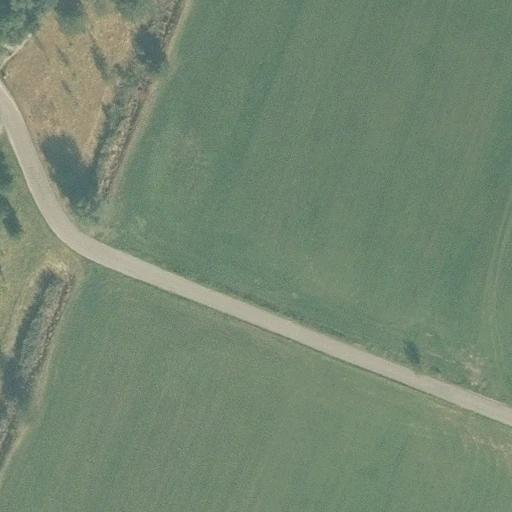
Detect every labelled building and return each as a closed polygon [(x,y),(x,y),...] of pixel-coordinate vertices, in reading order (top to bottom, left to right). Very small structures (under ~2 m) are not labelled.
[(220,36),(206,69),(226,77),(240,44),(220,36)] [(240,44),(226,77),(246,85),(260,52),(240,44)] [(260,52),(246,85),(266,93),(280,60),(260,52)] [(280,60),(266,93),(287,101),(300,68),(280,60)] [(300,68),(287,101),(307,109),(320,76),(300,68)] [(342,84),(329,118),(349,126),(362,92),(342,84)] [(362,92),(349,126),(369,134),(382,100),(362,92)] [(382,100),(369,134),(389,142),(402,108),(382,100)] [(402,108),(389,142),(409,150),(423,116),(402,108)] [(423,116),(409,150),(429,158),(443,124),(423,116)] [(218,201),(205,232),(235,244),(253,200),(223,188),(227,179),(214,174),(205,196),(218,201)] [(382,263),(368,297),(392,306),(397,294),(401,296),(407,281),(403,280),(410,262),(395,256),(399,245),(379,237),(370,259),(382,263)] [(511,294),(499,290),(489,313),(502,318),(491,345),(511,354),(511,352),(511,306),(508,305),(511,295),(511,294)] [(329,423),(320,445),(352,458),(372,409),(350,401),(339,427),(329,423)] [(372,409),(352,458),(374,467),(371,475),(382,480),(393,452),(382,448),(394,418),(372,409)] [(78,411),(70,432),(105,446),(113,425),(78,411)] [(70,432),(62,452),(97,466),(105,446),(70,432)] [(121,458),(128,461),(133,450),(125,447),(121,458)] [(62,452),(54,473),(89,487),(97,466),(62,452)] [(148,469),(155,472),(160,461),(152,457),(148,469)] [(116,469),(124,472),(128,461),(121,458),(116,469)] [(200,459),(192,480),(228,494),(236,473),(200,459)] [(151,483),(155,472),(148,469),(143,480),(151,483)] [(54,473),(46,493),(81,507),(89,487),(54,473)] [(192,480),(184,500),(214,511),(220,511),(228,494),(192,480)] [(105,498),(112,501),(117,490),(109,487),(105,498)] [(100,509),(107,511),(108,511),(112,501),(105,498),(100,509)] [(132,509),(139,511),(144,501),(136,498),(132,509)] [(214,511),(184,500),(179,511),(214,511)]
